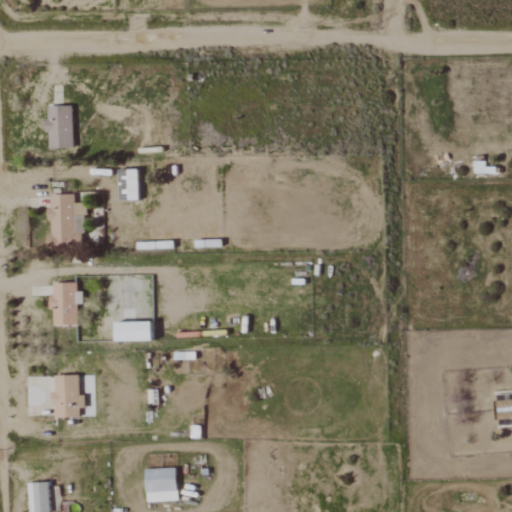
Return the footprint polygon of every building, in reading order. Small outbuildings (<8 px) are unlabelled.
[(73,105),(47,106),(48,148),(74,147),(73,105)] [(140,199),(139,169),(126,169),(127,200),(140,199)] [(76,215),(88,215),(88,202),(76,203),(76,194),(50,195),(51,234),(47,235),(48,245),(77,244),(76,215)] [(78,325),(78,304),(84,304),(83,291),(78,291),(78,282),(51,283),(52,310),(54,310),(54,325),(78,325)] [(153,321),(115,322),(116,341),(153,340),(153,321)] [(80,396),(79,375),(55,375),(56,391),(52,391),(53,406),(56,406),(56,417),(80,417),(80,408),(86,408),(85,396),(80,396)] [(146,469),(147,502),(178,501),(177,468),(146,469)] [(50,511),(49,482),(29,483),(30,511),(50,511)]
